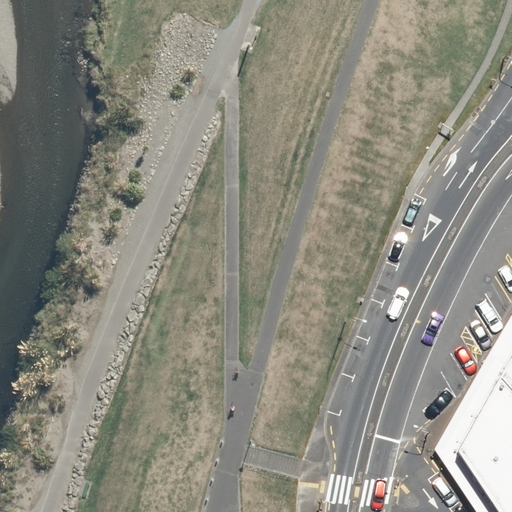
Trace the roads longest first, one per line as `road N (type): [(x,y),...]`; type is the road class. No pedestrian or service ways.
road 1 (secondary): [(511,147),(476,190),(431,272),(378,399)]
road 2 (unclassified): [(378,399),(388,437),(430,511)]
